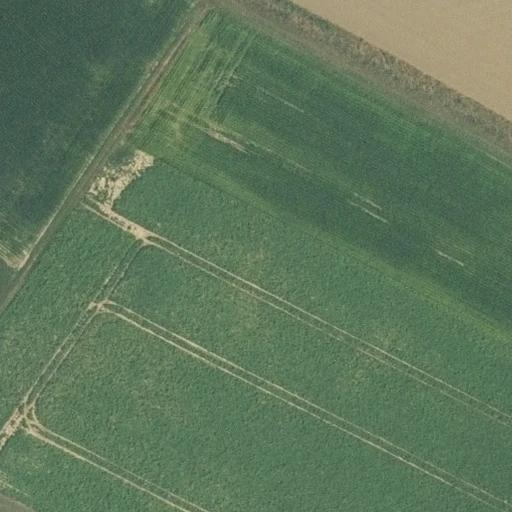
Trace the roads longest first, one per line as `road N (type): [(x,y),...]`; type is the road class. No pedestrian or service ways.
road 1 (track): [(189,0),(199,9),(0,300)]
road 2 (track): [(199,9),(511,174)]
